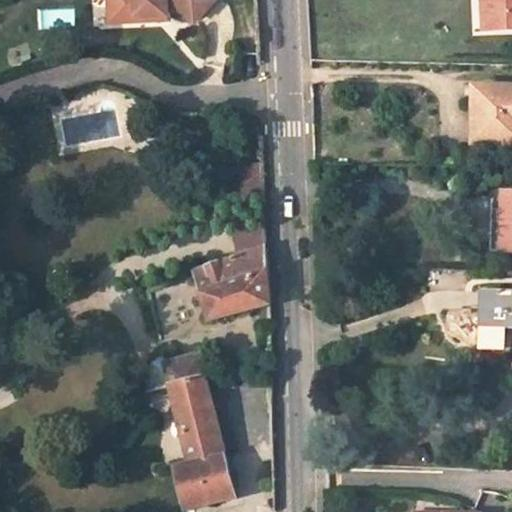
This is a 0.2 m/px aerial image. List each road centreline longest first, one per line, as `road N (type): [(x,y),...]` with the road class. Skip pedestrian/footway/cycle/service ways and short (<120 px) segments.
road 1 (unclassified): [(290,93),(299,511)]
road 2 (unknown): [(289,225),(259,222),(152,258),(115,300),(60,321),(0,396)]
road 3 (residential): [(290,93),(174,96),(119,72),(86,70),(0,95)]
